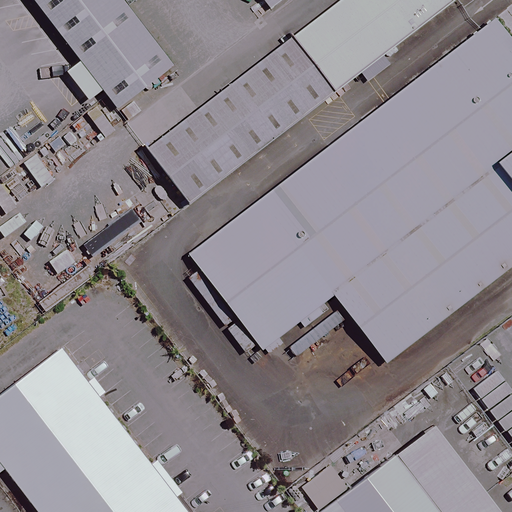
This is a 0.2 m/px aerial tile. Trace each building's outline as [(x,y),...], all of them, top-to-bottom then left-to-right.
[(185,61),(137,0),(36,0),(122,109),(185,61)] [(449,0),(339,0),(147,149),(189,202),(449,0)] [(289,0),(263,0),(274,12),(289,0)] [(511,149),(511,65),(478,22),(174,258),(249,354),(317,301),(511,149)] [(511,262),(511,149),(317,301),(372,371),(511,262)] [(511,449),(511,401),(470,348),(441,370),(507,454),(511,449)] [(175,511),(49,351),(0,389),(0,492),(15,511),(175,511)] [(436,398),(423,384),(407,399),(419,413),(436,398)] [(476,511),(414,432),(310,511),(476,511)]
